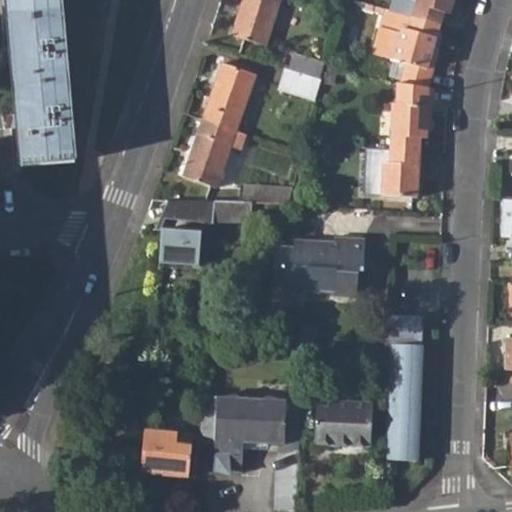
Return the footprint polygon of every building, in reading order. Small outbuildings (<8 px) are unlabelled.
[(74,163),(59,0),(4,0),(8,50),(2,50),(3,62),(9,61),(14,117),(8,118),(9,130),(15,129),(19,168),(74,163)] [(245,0),(235,34),(268,43),(281,0),(245,0)] [(398,0),(395,13),(411,18),(416,0),(398,0)] [(454,0),(416,0),(411,18),(439,26),(442,14),(450,16),(454,0)] [(402,85),(427,89),(433,71),(427,69),(439,26),(411,18),(395,13),(384,10),(372,54),(408,64),(402,85)] [(288,70),(319,80),(321,72),(323,65),(292,55),(288,70)] [(204,120),(238,131),(256,76),(222,65),(204,120)] [(277,92),(310,103),(317,81),(284,70),(277,92)] [(321,80),(335,82),(336,75),(322,72),(321,80)] [(391,150),(417,151),(418,139),(425,139),(427,89),(402,85),(398,85),(397,105),(394,104),(391,150)] [(185,177),(220,188),(233,148),(240,150),(246,134),(238,131),(204,120),(185,177)] [(366,147),(360,194),(414,199),(417,151),(391,150),(366,147)] [(252,206),(286,208),(289,196),(289,193),(244,190),(243,206),(252,206)] [(308,196),(289,196),(286,208),(308,209),(308,196)] [(215,225),(251,226),(252,206),(243,206),(217,205),(215,225)] [(204,228),(164,225),(161,265),(201,268),(204,228)] [(334,239),(334,244),(334,249),(319,249),(319,243),(294,241),(293,249),(273,248),(272,270),(282,270),(281,296),(310,298),(311,292),(334,293),(334,298),(358,300),(359,273),(364,273),(366,240),(334,239)] [(392,316),(390,359),(383,460),(416,462),(425,318),(392,316)] [(282,445),(286,400),(202,393),(200,428),(214,429),(213,444),(211,469),(238,470),(241,442),(282,445)] [(315,446),(370,450),(373,405),(318,401),(315,446)] [(214,429),(200,428),(199,443),(213,444),(214,429)] [(139,472),(186,477),(190,434),(143,429),(139,472)]
